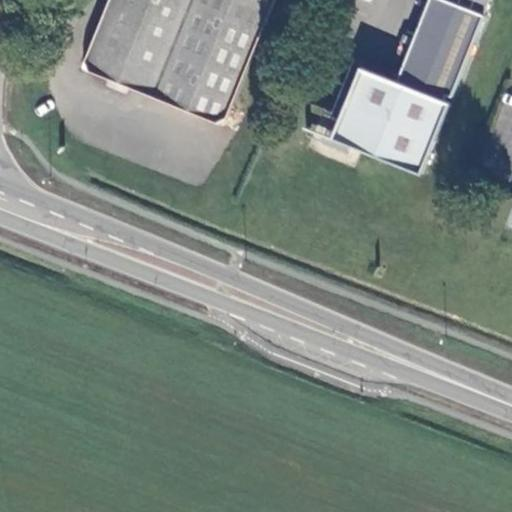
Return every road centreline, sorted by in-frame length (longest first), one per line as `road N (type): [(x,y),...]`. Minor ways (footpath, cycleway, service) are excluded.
road 1 (primary): [(0,197),(511,398)]
road 2 (unknown): [(302,104),(366,0)]
